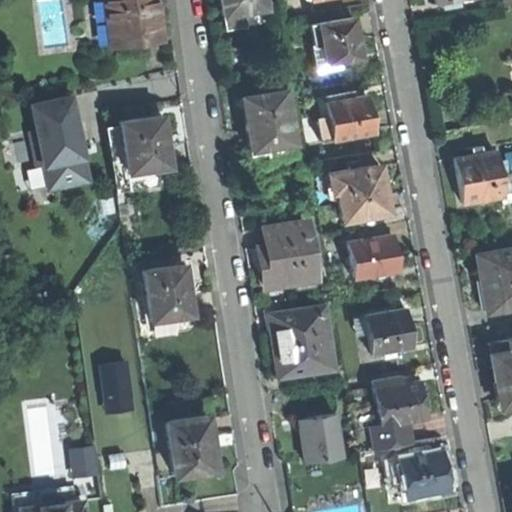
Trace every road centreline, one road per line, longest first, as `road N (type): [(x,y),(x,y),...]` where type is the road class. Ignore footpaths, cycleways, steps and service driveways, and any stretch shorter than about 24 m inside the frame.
road 1 (residential): [(482,511),(393,0)]
road 2 (residential): [(254,511),(261,481),(189,0)]
